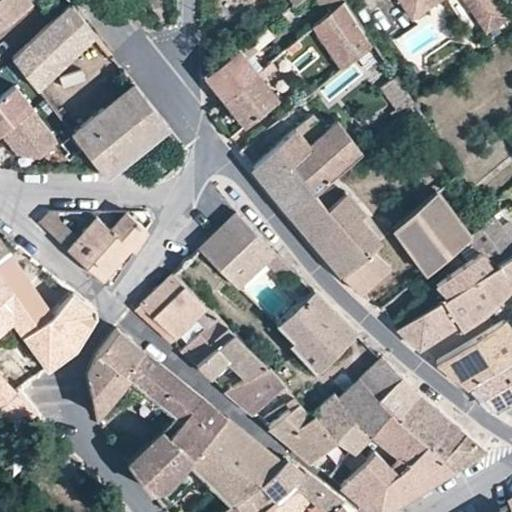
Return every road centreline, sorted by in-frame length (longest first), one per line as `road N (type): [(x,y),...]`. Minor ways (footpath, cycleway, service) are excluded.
road 1 (residential): [(213,150),(331,284),(472,412),(511,434)]
road 2 (residential): [(150,511),(79,423),(76,368),(113,302)]
road 3 (residential): [(287,442),(228,403),(113,302)]
road 4 (residential): [(0,194),(183,194)]
road 5 (residential): [(113,302),(0,201)]
road 6 (residential): [(113,302),(183,194)]
road 7 (residential): [(170,95),(94,0)]
